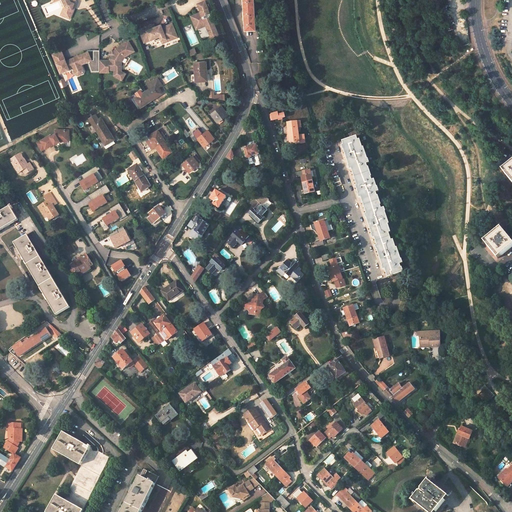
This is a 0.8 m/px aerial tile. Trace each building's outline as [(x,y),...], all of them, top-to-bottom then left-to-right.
[(62,15),(65,7),(62,0),(52,0),(53,2),(57,0),(60,0),(63,7),(60,15),(62,15)] [(72,9),(74,3),(73,2),(73,0),(62,0),(65,7),(62,15),(70,19),(73,9),(72,9)] [(255,0),(244,0),(245,30),(256,29),(255,0)] [(201,12),(191,16),(196,29),(206,25),(211,37),(219,33),(205,1),(198,4),(201,12)] [(172,23),(169,24),(174,38),(177,37),(172,23)] [(151,24),(139,29),(142,39),(149,37),(150,39),(154,38),(155,40),(160,38),(161,40),(168,38),(169,40),(174,38),(169,24),(162,27),(161,24),(155,26),(152,27),(151,24)] [(99,60),(99,71),(108,71),(108,69),(114,69),(114,67),(118,67),(119,65),(119,61),(121,61),(124,56),(123,55),(128,52),(127,50),(132,47),(128,40),(115,48),(114,51),(113,51),(111,55),(109,58),(109,60),(99,60)] [(128,52),(123,55),(124,56),(134,50),(132,47),(127,50),(128,52)] [(194,48),(188,52),(190,57),(196,54),(194,48)] [(61,51),(53,54),(60,73),(72,68),(75,74),(78,75),(82,73),(83,71),(81,64),(91,60),(88,52),(65,61),(61,51)] [(123,81),(126,74),(121,71),(121,61),(119,61),(119,65),(118,67),(114,67),(114,69),(114,77),(123,81)] [(194,62),(196,81),(206,80),(205,74),(207,74),(206,61),(194,62)] [(61,88),(67,86),(65,78),(59,80),(61,88)] [(152,101),(162,94),(157,87),(151,91),(149,89),(145,91),(152,101)] [(140,98),(136,101),(141,108),(152,101),(145,91),(142,93),(140,90),(136,93),(140,98)] [(228,114),(221,106),(218,108),(219,110),(212,115),(218,122),(228,114)] [(104,126),(100,120),(99,120),(96,115),(90,119),(99,134),(108,129),(106,125),(104,126)] [(301,121),(293,122),(293,124),(287,125),(288,136),(299,135),(299,128),(302,127),(301,121)] [(99,134),(106,145),(113,141),(109,134),(110,133),(110,132),(111,131),(109,128),(108,129),(99,134)] [(199,139),(204,145),(215,137),(208,129),(204,132),(205,133),(199,139)] [(49,135),(36,143),(41,151),(45,149),(54,144),(54,145),(60,141),(69,142),(69,130),(56,130),(55,134),(50,137),(49,135)] [(157,132),(150,137),(156,147),(166,142),(168,141),(163,133),(159,135),(157,132)] [(288,136),(289,143),(300,142),(301,145),(306,144),(305,135),(299,136),(299,135),(288,136)] [(386,270),(389,278),(405,272),(403,268),(402,269),(401,265),(405,264),(403,259),(402,260),(399,248),(397,248),(395,240),(393,241),(390,233),(392,232),(389,224),(390,224),(387,212),(386,208),(383,209),(382,206),(383,205),(379,196),(378,196),(377,193),(380,192),(379,187),(378,187),(376,180),(373,181),(372,177),(373,176),(371,171),(370,167),(369,168),(368,164),(371,163),(369,159),(365,147),(363,147),(360,139),(359,140),(357,136),(343,141),(345,145),(343,146),(344,150),(345,149),(350,166),(351,170),(353,169),(355,177),(358,185),(357,186),(359,194),(360,198),(362,198),(367,214),(365,215),(367,219),(368,218),(373,234),(372,234),(374,239),(376,238),(378,246),(376,246),(377,250),(378,250),(384,267),(383,267),(384,271),(386,270)] [(166,146),(168,145),(166,142),(156,147),(163,158),(171,153),(166,146)] [(248,168),(256,166),(255,165),(262,163),(260,157),(261,157),(258,145),(255,146),(254,143),(248,145),(249,147),(244,149),(247,161),(248,161),(248,162),(246,163),(248,168)] [(232,163),(235,158),(232,150),(226,160),(232,163)] [(21,155),(11,161),(18,174),(23,172),(25,170),(28,174),(34,171),(30,164),(28,166),(21,155)] [(191,161),(184,165),(189,173),(199,166),(193,157),(189,159),(191,161)] [(511,161),(502,170),(511,181),(511,161)] [(136,167),(129,171),(135,181),(144,176),(145,175),(140,167),(137,169),(136,167)] [(302,184),(313,181),(311,174),(310,170),(296,173),(297,178),(301,177),(302,184)] [(94,172),(79,181),(84,190),(99,181),(94,172)] [(135,181),(142,193),(149,188),(145,181),(147,180),(144,176),(135,181)] [(302,184),(304,190),(300,191),(301,195),(321,190),(319,180),(313,181),(302,184)] [(92,201),(87,203),(92,212),(108,203),(104,195),(110,191),(106,185),(89,196),(92,201)] [(227,197),(217,191),(212,199),(213,200),(212,203),(220,208),(227,197)] [(47,216),(49,220),(57,215),(52,206),(56,203),(50,193),(43,197),(46,202),(38,207),(40,212),(43,210),(47,216)] [(252,215),(263,223),(267,218),(265,217),(270,210),(258,200),(253,201),(250,206),(255,211),(252,215)] [(203,213),(207,207),(199,202),(195,208),(203,213)] [(0,228),(17,218),(8,205),(0,209),(0,228)] [(151,216),(147,220),(151,226),(166,214),(160,206),(157,208),(158,210),(150,215),(151,216)] [(203,221),(200,218),(203,213),(195,208),(192,213),(196,216),(192,221),(198,225),(194,231),(203,237),(210,226),(203,221)] [(115,210),(102,218),(107,226),(120,218),(115,210)] [(328,232),(325,221),(311,225),(312,229),(316,228),(318,235),(328,232)] [(498,258),(511,246),(511,241),(508,236),(500,227),(484,241),(498,258)] [(125,230),(110,238),(115,249),(131,241),(125,230)] [(239,244),(242,247),(250,238),(241,231),(238,235),(237,234),(233,239),(234,239),(229,245),(234,250),(239,244)] [(318,235),(320,241),(316,242),(317,247),(323,245),(322,241),(330,238),(328,232),(318,235)] [(27,235),(15,243),(58,315),(70,307),(27,235)] [(224,265),(227,263),(216,253),(213,256),(215,258),(216,258),(224,265)] [(71,264),(79,277),(90,270),(89,268),(93,265),(87,255),(71,264)] [(341,257),(331,261),(334,267),(329,269),(331,275),(341,272),(339,266),(338,266),(338,264),(343,262),(341,257)] [(216,258),(215,258),(211,262),(212,263),(208,269),(213,274),(218,268),(221,271),(226,266),(224,265),(216,258)] [(122,281),(131,276),(128,270),(127,271),(124,267),(125,266),(122,261),(113,267),(116,272),(117,272),(119,275),(118,276),(122,281)] [(292,265),(289,261),(282,269),(290,277),(300,266),(295,262),(292,265)] [(196,282),(206,268),(203,265),(201,268),(200,266),(192,277),(196,282)] [(331,275),(333,282),(335,281),(336,285),(340,284),(341,286),(346,285),(344,279),(343,279),(341,272),(331,275)] [(176,281),(161,291),(169,302),(183,291),(176,281)] [(140,294),(149,305),(155,300),(145,287),(140,294)] [(263,315),(263,312),(267,310),(264,306),(265,302),(270,298),(266,292),(260,296),(259,303),(256,302),(255,305),(254,304),(251,304),(248,306),(247,311),(250,312),(252,314),(251,317),(258,318),(259,315),(263,315)] [(356,312),(354,305),(346,308),(348,315),(356,312)] [(348,315),(352,327),(361,324),(356,312),(348,315)] [(289,319),(297,329),(303,325),(305,328),(310,324),(302,314),(296,318),(294,314),(289,319)] [(167,315),(165,316),(172,324),(173,323),(167,315)] [(165,316),(156,324),(162,332),(172,324),(165,316)] [(203,342),(212,335),(204,323),(195,330),(203,342)] [(124,335),(128,331),(121,324),(118,329),(124,335)] [(146,324),(143,326),(151,336),(153,334),(149,329),(146,324)] [(175,328),(172,324),(162,332),(160,333),(155,337),(157,339),(161,344),(168,339),(168,340),(178,333),(175,328)] [(160,333),(154,325),(149,329),(153,334),(155,337),(160,333)] [(133,334),(141,344),(151,336),(143,326),(133,334)] [(267,336),(271,341),(282,332),(278,327),(267,336)] [(52,337),(47,329),(30,341),(28,339),(24,342),(19,345),(10,352),(14,356),(18,353),(21,357),(28,352),(29,353),(52,337)] [(112,338),(117,343),(120,341),(122,343),(127,339),(124,335),(118,329),(112,338)] [(434,333),(430,333),(430,332),(419,332),(419,335),(421,338),(421,345),(430,345),(430,347),(441,347),(440,332),(434,332),(434,333)] [(385,337),(374,340),(376,348),(377,348),(380,359),(390,357),(385,337)] [(77,350),(72,355),(78,360),(82,355),(77,350)] [(124,350),(114,358),(124,370),(129,366),(131,368),(135,365),(141,372),(149,366),(140,356),(133,362),(124,350)] [(285,364),(278,370),(284,377),(296,369),(287,356),(282,360),(285,364)] [(211,363),(221,377),(225,374),(225,375),(230,371),(223,360),(223,361),(220,357),(211,363)] [(100,370),(104,363),(100,359),(95,365),(100,370)] [(347,373),(343,368),(345,367),(342,363),(341,364),(337,360),(328,367),(337,379),(347,373)] [(315,386),(320,383),(315,376),(310,380),(315,386)] [(299,397),(302,401),(305,404),(311,399),(309,396),(306,392),(311,389),(312,390),(316,388),(315,386),(310,380),(297,389),(301,395),(299,397)] [(384,382),(378,380),(375,382),(396,404),(415,389),(410,383),(405,387),(402,388),(401,387),(399,384),(390,390),(384,382)] [(201,383),(197,386),(202,393),(203,394),(207,392),(201,383)] [(195,384),(180,395),(186,404),(192,399),(192,398),(195,396),(195,397),(202,393),(197,386),(195,384)] [(482,393),(489,400),(494,396),(486,388),(482,393)] [(371,411),(358,394),(353,398),(356,402),(354,404),(362,414),(364,413),(366,415),(371,411)] [(156,416),(164,426),(171,421),(179,415),(170,404),(156,416)] [(328,410),(333,416),(338,412),(333,406),(332,407),(330,408),(328,410)] [(255,407),(245,414),(247,417),(250,422),(255,429),(258,427),(263,434),(270,429),(260,415),(258,413),(259,412),(255,407)] [(382,419),(389,414),(385,409),(379,415),(382,419)] [(413,415),(408,409),(403,413),(408,418),(413,415)] [(309,425),(306,421),(304,418),(300,421),(305,428),(309,425)] [(382,438),(389,432),(379,420),(372,425),(382,438)] [(343,429),(336,422),(324,434),(330,439),(332,437),(333,438),(343,429)] [(20,423),(11,423),(11,424),(6,424),(6,429),(8,429),(8,437),(10,437),(10,441),(8,442),(7,441),(3,447),(14,454),(18,448),(16,447),(18,444),(18,441),(21,441),(21,429),(20,428),(20,423)] [(472,431),(461,426),(459,432),(460,432),(458,435),(456,434),(453,443),(461,446),(462,442),(464,443),(467,438),(468,439),(469,439),(472,431)] [(319,431),(308,442),(313,448),(315,446),(316,447),(326,438),(319,431)] [(90,447),(63,432),(53,450),(80,465),(90,447)] [(110,457),(90,447),(68,490),(88,500),(110,457)] [(405,460),(395,447),(388,452),(396,463),(398,461),(400,464),(405,460)] [(196,460),(188,448),(171,461),(173,463),(174,462),(181,471),(196,460)] [(349,451),(345,456),(356,468),(362,461),(354,453),(352,454),(349,451)] [(0,464),(4,467),(10,459),(0,453),(0,464)] [(11,461),(7,467),(12,471),(21,458),(14,454),(10,461),(11,461)] [(276,460),(274,457),(267,464),(277,475),(283,470),(275,461),(276,460)] [(356,468),(367,478),(372,473),(369,470),(371,468),(370,467),(373,464),(368,460),(365,464),(362,461),(356,468)] [(511,480),(511,466),(505,473),(504,471),(497,478),(503,485),(510,479),(511,480)] [(340,484),(325,469),(318,475),(330,487),(330,486),(334,490),(340,484)] [(141,511),(155,484),(159,476),(147,470),(144,470),(140,476),(137,474),(119,511),(141,511)] [(289,479),(291,478),(283,470),(277,475),(287,486),(292,482),(289,479)] [(260,484),(255,478),(252,480),(256,487),(260,484)] [(435,511),(450,495),(429,479),(413,499),(428,511),(435,511)] [(503,485),(505,487),(511,481),(511,480),(510,479),(503,485)] [(249,482),(237,489),(235,486),(229,490),(234,498),(242,499),(244,498),(246,500),(250,497),(247,493),(253,489),(249,482)] [(302,493),(300,490),(295,495),(306,507),(313,500),(304,491),(302,493)] [(351,508),(358,502),(347,492),(342,496),(344,499),(343,500),(351,508)] [(83,511),(84,511),(54,493),(44,511),(45,511),(83,511)] [(269,493),(263,497),(269,503),(270,503),(270,504),(275,499),(269,493)] [(285,499),(282,495),(276,501),(280,504),(285,499)] [(285,509),(290,504),(285,499),(280,504),(285,509)] [(367,511),(358,502),(351,508),(354,511),(367,511)] [(269,511),(270,504),(270,503),(269,503),(261,503),(261,510),(256,510),(256,511),(269,511)]
